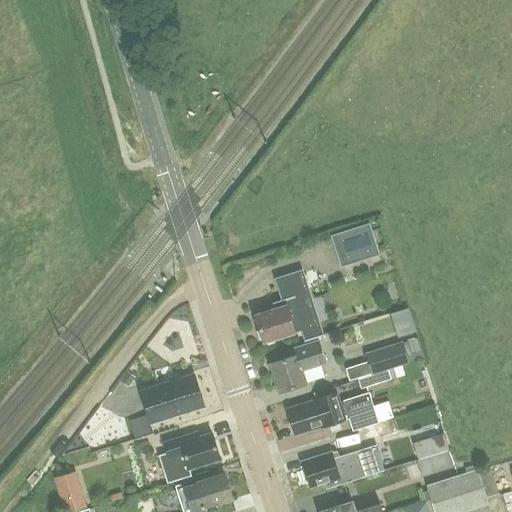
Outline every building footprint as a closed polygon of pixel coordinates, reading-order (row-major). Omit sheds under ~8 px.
[(341,265),(364,257),(354,227),(331,235),(341,265)] [(312,324),(305,300),(311,298),(302,269),(275,278),(282,299),(272,302),(272,303),(274,303),(275,308),(255,315),(264,341),(301,329),(304,339),(303,339),(304,341),(324,334),(323,333),(322,333),(318,322),(312,324)] [(279,391),(305,383),(299,363),(323,355),(318,340),(294,348),(296,354),(270,362),(279,391)] [(372,373),(408,362),(402,342),(366,353),(372,373)] [(361,388),(390,379),(388,370),(358,379),(361,388)] [(120,381),(127,386),(134,377),(127,372),(120,381)] [(138,437),(153,432),(150,421),(203,405),(194,374),(141,391),(148,414),(133,419),(138,437)] [(339,401),(336,392),(315,398),(315,400),(287,409),(294,433),(320,425),(320,427),(349,417),(353,429),(378,421),(368,392),(339,401)] [(375,399),(379,414),(395,410),(391,395),(375,399)] [(348,432),(352,445),(380,437),(376,424),(348,432)] [(198,437),(197,432),(163,442),(167,452),(159,455),(168,482),(191,475),(189,467),(220,457),(212,433),(198,437)] [(334,458),(332,452),(301,461),(309,486),(340,476),(338,472),(360,465),(359,464),(364,463),(361,454),(357,456),(355,452),(334,458)] [(511,479),(511,461),(499,462),(500,480),(511,479)] [(435,511),(459,511),(488,503),(486,497),(498,493),(490,466),(427,486),(435,511)] [(72,472),(55,478),(66,511),(83,507),(72,472)] [(193,511),(194,511),(232,499),(225,473),(198,481),(198,482),(176,489),(181,503),(188,500),(192,511),(189,511),(193,511)] [(429,511),(425,499),(399,508),(400,511),(429,511)] [(354,511),(351,502),(320,511),(382,511),(380,503),(354,511)] [(92,511),(106,511),(104,503),(91,505),(92,511)]
